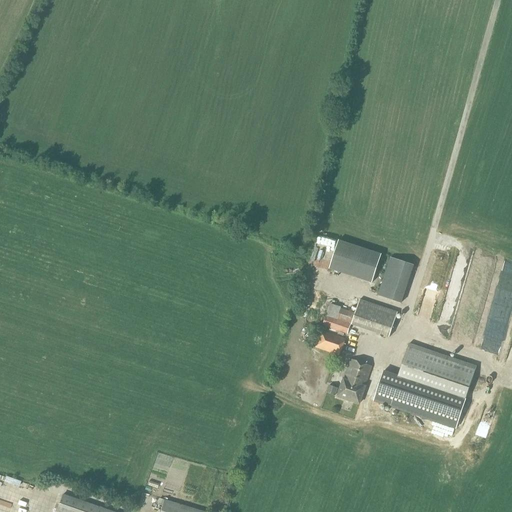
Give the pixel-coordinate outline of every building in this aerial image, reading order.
[(330,271),(372,284),(381,256),(339,242),(330,271)] [(401,304),(414,265),(391,257),(379,296),(401,304)] [(494,305),(507,308),(509,301),(497,297),(494,305)] [(390,336),(397,314),(361,302),(357,314),(342,310),(338,321),(326,317),(323,325),(347,333),(351,323),(390,336)] [(339,354),(344,339),(321,331),(316,346),(339,354)] [(464,400),(476,367),(410,344),(398,378),(464,400)] [(343,346),(341,354),(350,357),(352,349),(343,346)] [(341,375),(347,357),(339,355),(333,373),(341,375)] [(359,404),(365,386),(372,367),(350,359),(343,378),(341,385),(337,397),(359,404)] [(456,426),(464,400),(388,375),(380,400),(456,426)] [(334,396),(337,388),(329,385),(326,392),(334,396)] [(32,501),(41,497),(39,491),(30,495),(32,501)] [(148,505),(149,495),(142,494),(140,503),(148,505)] [(109,511),(62,495),(55,511),(109,511)] [(199,511),(164,501),(164,500),(159,499),(158,504),(163,506),(160,511),(199,511)]
